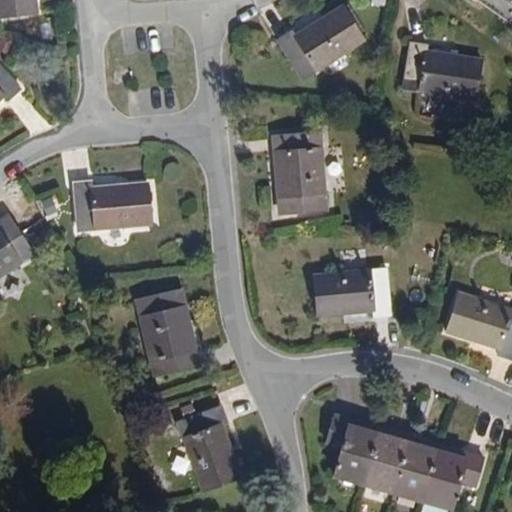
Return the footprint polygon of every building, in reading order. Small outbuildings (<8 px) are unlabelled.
[(0,0),(0,31),(23,28),(29,28),(23,0),(0,0)] [(506,28),(511,19),(511,0),(467,0),(466,2),(506,28)] [(295,90),(354,52),(332,18),(286,49),(281,41),(269,50),(295,90)] [(422,61),(423,52),(405,50),(400,98),(473,106),(478,67),(422,61)] [(0,110),(13,98),(0,84),(0,110)] [(276,223),(322,218),(314,139),(268,144),(270,161),(266,162),(270,208),(274,208),(276,223)] [(159,186),(105,191),(103,179),(83,181),(89,230),(163,222),(159,186)] [(0,281),(23,267),(0,231),(0,281)] [(308,324),(337,322),(364,320),(365,331),(386,329),(383,279),(305,283),(306,300),(308,324)] [(185,308),(181,309),(177,292),(134,301),(150,378),(193,370),(189,353),(193,351),(185,308)] [(510,374),(511,368),(511,321),(453,303),(441,341),(494,357),(491,368),(510,374)] [(206,436),(217,430),(208,413),(163,436),(197,504),(231,487),(206,436)] [(409,445),(378,438),(348,430),(350,423),(335,419),(328,447),(344,452),(337,479),(367,487),(397,494),(428,502),(459,510),(467,482),(480,485),(488,455),(474,452),(471,461),(440,453),(409,445)]
